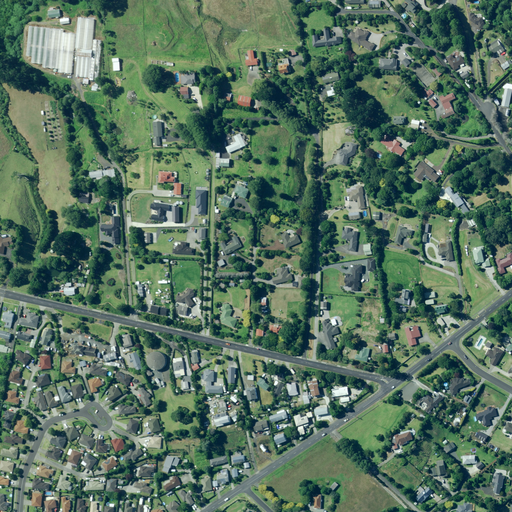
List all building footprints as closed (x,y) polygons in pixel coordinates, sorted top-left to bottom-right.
[(417,6),(418,5),(416,3),(416,2),(414,0),(413,1),(411,0),(409,0),(407,2),(409,3),(410,4),(408,7),(408,8),(407,8),(411,11),(411,10),(415,13),(418,10),(416,8),(418,6),(417,6)] [(59,16),(60,16),(61,16),(60,9),(49,10),(50,18),(57,17),(57,18),(59,17),(59,16)] [(473,14),(473,12),(470,13),(472,21),(476,24),(479,24),(480,29),(485,28),(484,21),(483,17),(478,18),(476,16),(476,14),(473,14)] [(76,48),(79,48),(92,49),(95,19),(80,17),(78,31),(76,48)] [(74,52),(76,34),(64,32),(64,29),(31,26),(28,55),(33,56),(33,62),(44,64),(44,67),(60,69),(60,72),(72,73),(74,59),(74,54),(74,52)] [(312,41),(312,47),(325,45),(325,46),(330,45),(330,44),(332,44),(332,45),(336,45),(335,43),(341,43),(340,36),(334,37),(334,38),(329,38),(328,28),(323,29),(324,39),(317,40),(317,35),(312,35),(313,41),(312,41)] [(361,45),(372,51),(376,45),(371,42),(370,42),(366,40),(367,38),(370,32),(366,29),(364,31),(359,28),(355,33),(353,31),(352,31),(352,32),(349,37),(353,39),(352,40),(353,40),(361,45)] [(499,54),(505,50),(502,45),(504,44),(500,38),(488,46),(490,48),(494,54),(497,52),(499,54)] [(98,80),(102,40),(94,39),(93,50),(79,48),(79,49),(78,55),(93,57),(90,79),(91,80),(98,80)] [(259,64),(258,61),(258,58),(255,59),(254,50),(249,51),(250,59),(247,59),(247,66),(259,64)] [(462,56),(461,56),(457,58),(454,57),(452,54),(446,58),(452,67),(454,71),(459,68),(458,66),(465,62),(462,56)] [(89,77),(91,58),(91,57),(78,56),(76,76),(89,77)] [(397,66),(398,60),(397,59),(396,59),(396,58),(394,58),(393,59),(382,58),(382,60),(381,63),(381,64),(381,65),(380,65),(380,67),(381,68),(381,69),(397,70),(397,69),(398,69),(398,67),(398,66),(397,66)] [(403,62),(407,67),(412,63),(408,58),(403,62)] [(504,70),(511,64),(511,61),(510,59),(507,62),(501,65),(504,70)] [(291,72),(290,65),(289,63),(288,63),(279,65),(280,69),(281,69),(282,74),(285,73),(287,72),(287,73),(288,73),(291,72)] [(439,77),(443,73),(437,66),(433,70),(433,71),(439,77)] [(340,77),(339,75),(338,71),(334,72),(331,73),(323,75),(325,83),(333,81),(340,80),(340,79),(340,77)] [(470,75),(468,71),(461,75),(463,79),(470,75)] [(188,86),(192,86),(192,84),(195,84),(194,82),(196,82),(196,75),(193,75),(193,73),(189,74),(189,75),(185,76),(182,76),(181,76),(181,79),(182,79),(183,79),(183,84),(188,84),(188,86)] [(334,89),(333,90),(331,85),(326,86),(329,96),(336,94),(335,92),(334,89)] [(503,106),(509,107),(511,94),(511,86),(507,86),(505,95),(503,95),(503,97),(504,97),(503,106)] [(434,93),(434,92),(430,88),(428,91),(425,89),(421,93),(424,96),(425,95),(428,98),(434,93)] [(456,113),(455,113),(450,101),(457,98),(454,92),(445,96),(444,95),(440,97),(441,98),(440,99),(443,104),(447,113),(442,116),(443,119),(456,113)] [(231,94),(225,93),(223,101),(230,102),(231,94)] [(428,102),(433,107),(437,104),(432,99),(428,102)] [(163,136),(162,122),(162,121),(162,120),(154,120),(154,122),(155,137),(163,136)] [(389,140),(391,135),(387,132),(384,137),(384,136),(380,142),(388,148),(388,149),(394,153),(394,152),(400,156),(404,150),(398,146),(400,143),(394,140),(392,142),(389,140)] [(248,142),(247,141),(245,142),(241,134),(234,137),(237,142),(234,143),(235,143),(234,144),(226,147),(229,153),(238,149),(246,145),(249,144),(248,142)] [(347,164),(349,158),(355,154),(358,144),(352,143),(350,148),(348,150),(345,149),(345,150),(341,149),(341,151),(340,154),(341,154),(341,156),(342,156),(340,164),(347,166),(347,164)] [(220,166),(230,167),(230,159),(220,159),(220,166)] [(434,172),(435,171),(423,161),(418,168),(419,169),(415,174),(422,181),(425,177),(424,176),(425,174),(428,176),(427,177),(427,178),(428,179),(429,179),(429,178),(429,177),(436,182),(440,177),(434,172)] [(97,179),(115,177),(114,169),(102,171),(90,172),(91,178),(97,177),(97,179)] [(172,177),(173,172),(160,171),(160,176),(160,178),(159,183),(165,183),(165,181),(176,182),(176,178),(175,178),(175,177),(172,177)] [(174,194),(181,195),(181,188),(182,188),(182,184),(182,183),(175,183),(174,191),(174,194)] [(247,187),(244,186),(240,184),(240,185),(237,184),(234,192),(235,192),(235,193),(238,194),(238,195),(239,195),(243,197),(244,198),(246,199),(247,198),(250,190),(246,188),(247,187)] [(365,208),(363,194),(364,194),(363,186),(356,187),(357,189),(352,190),(352,192),(349,192),(349,197),(350,197),(351,201),(354,200),(354,202),(357,201),(357,200),(358,200),(359,209),(366,208),(365,208)] [(453,191),(454,191),(451,186),(446,190),(458,208),(461,206),(464,210),(462,211),(465,215),(470,211),(469,210),(464,203),(465,203),(458,193),(455,195),(453,191)] [(89,201),(90,199),(90,197),(84,196),(85,194),(82,194),(82,196),(81,196),(80,202),(89,203),(89,201)] [(230,200),(231,198),(225,196),(225,199),(224,199),(224,200),(223,203),(222,205),(229,207),(230,203),(232,203),(232,201),(230,200)] [(106,225),(106,233),(108,233),(110,233),(110,234),(114,234),(114,233),(116,233),(116,232),(118,232),(118,222),(120,222),(119,216),(113,217),(113,219),(113,223),(106,223),(106,224),(106,225)] [(476,224),(473,217),(467,220),(471,227),(476,224)] [(406,227),(405,227),(399,225),(395,243),(401,245),(403,238),(404,238),(405,236),(405,237),(407,237),(408,238),(408,237),(410,237),(411,235),(412,235),(413,230),(405,228),(406,227)] [(359,232),(358,231),(353,231),(353,232),(351,231),(352,228),(347,227),(346,231),(344,230),(342,239),(347,239),(346,240),(350,241),(350,240),(351,240),(349,250),(357,252),(358,241),(357,241),(359,232)] [(298,235),(291,238),(288,232),(285,233),(281,235),(283,239),(284,240),(284,242),(283,243),(284,243),(286,248),(286,249),(288,248),(301,242),(298,235)] [(0,235),(0,234),(1,234),(0,233),(0,253),(4,254),(5,247),(5,246),(7,246),(7,247),(10,246),(10,245),(14,245),(13,237),(11,237),(8,238),(7,238),(7,235),(7,234),(3,235),(4,238),(0,235)] [(235,250),(237,249),(242,246),(237,236),(232,238),(235,242),(227,246),(225,242),(220,244),(226,255),(229,254),(235,251),(235,250)] [(454,260),(451,241),(446,242),(447,242),(447,247),(440,248),(440,252),(439,253),(439,255),(441,256),(444,256),(446,255),(446,256),(447,256),(448,260),(448,261),(454,260)] [(186,242),(184,242),(181,242),(181,245),(180,244),(176,247),(176,249),(173,249),(173,254),(194,255),(194,248),(189,248),(189,247),(187,247),(188,243),(186,242)] [(372,250),(372,249),(372,244),(365,245),(366,255),(373,254),(372,250)] [(486,260),(485,259),(485,257),(488,256),(487,255),(485,255),(484,253),(485,253),(484,246),(474,248),(478,264),(477,264),(477,265),(479,266),(481,265),(481,264),(482,264),(483,264),(484,267),(491,266),(491,265),(490,259),(489,259),(488,259),(488,260),(486,260)] [(511,253),(508,255),(509,258),(502,261),(501,259),(501,258),(497,260),(500,268),(498,269),(501,275),(506,273),(506,272),(505,268),(511,264),(511,253)] [(363,265),(354,265),(354,268),(353,275),(351,275),(352,274),(347,274),(346,278),(345,278),(345,283),(346,283),(346,287),(352,287),(352,290),(352,291),(359,291),(359,287),(360,287),(360,283),(359,283),(359,281),(360,281),(360,273),(363,273),(363,265)] [(290,273),(289,271),(288,271),(288,269),(286,270),(286,267),(285,267),(281,268),(281,269),(277,270),(278,272),(277,272),(277,273),(278,275),(278,277),(273,278),(273,279),(274,285),(281,283),(294,280),(292,275),(292,273),(291,273),(290,273)] [(75,290),(75,288),(69,288),(69,286),(64,286),(64,295),(67,295),(69,295),(72,295),(73,295),(75,295),(75,290)] [(192,298),(194,296),(195,293),(194,293),(194,289),(189,288),(189,289),(188,292),(182,296),(178,296),(177,296),(176,302),(182,303),(183,303),(184,303),(185,302),(189,307),(189,308),(195,304),(194,303),(191,298),(192,298)] [(395,303),(409,305),(410,301),(409,300),(409,299),(410,296),(411,296),(412,291),(403,290),(403,292),(402,299),(399,298),(396,298),(395,303)] [(230,316),(233,310),(230,309),(231,307),(230,305),(227,304),(225,305),(224,304),(223,306),(223,308),(221,310),(223,311),(220,319),(222,320),(221,322),(234,328),(237,320),(230,316)] [(189,308),(180,305),(177,314),(187,316),(189,308)] [(448,305),(437,307),(438,315),(443,314),(443,313),(447,312),(448,312),(448,311),(448,309),(449,309),(448,305)] [(166,316),(167,308),(160,307),(152,306),(151,313),(153,314),(159,315),(160,315),(163,315),(166,316)] [(12,311),(9,310),(8,312),(5,311),(5,313),(5,314),(4,314),(3,316),(3,318),(4,319),(3,321),(7,322),(6,325),(5,325),(5,327),(9,328),(10,328),(12,323),(12,321),(14,313),(12,313),(12,311)] [(33,313),(32,313),(28,312),(27,316),(27,318),(27,319),(26,319),(21,318),(20,317),(19,324),(34,327),(37,328),(39,316),(36,315),(36,314),(33,313)] [(441,318),(439,320),(437,321),(442,327),(446,325),(441,318)] [(337,327),(334,328),(333,326),(331,325),(331,323),(328,324),(327,322),(325,321),(324,321),(323,323),(324,328),(323,328),(324,330),(323,331),(324,333),(325,333),(330,350),(336,348),(332,337),(332,336),(340,333),(337,327)] [(278,326),(276,325),(275,325),(275,326),(270,325),(270,329),(271,329),(270,332),(272,332),(272,334),(281,335),(282,331),(283,331),(283,330),(283,329),(284,326),(282,326),(282,327),(279,326),(278,326)] [(418,345),(418,344),(416,338),(422,336),(419,326),(414,327),(415,331),(412,332),(411,328),(406,329),(410,347),(418,345)] [(51,329),(48,328),(47,331),(45,330),(45,332),(44,331),(44,333),(43,336),(43,337),(41,344),(47,345),(48,342),(49,342),(49,340),(50,340),(52,335),(50,335),(51,332),(51,330),(51,329)] [(11,333),(8,332),(7,332),(0,330),(0,336),(2,337),(2,338),(4,338),(6,338),(5,341),(9,341),(9,339),(10,338),(11,333)] [(32,335),(28,333),(19,331),(17,338),(27,341),(30,342),(31,339),(32,335)] [(134,345),(130,333),(126,335),(125,335),(126,337),(123,338),(125,343),(124,344),(126,348),(128,347),(128,350),(134,348),(133,345),(134,345)] [(74,338),(64,340),(66,347),(68,347),(68,349),(70,348),(71,352),(76,351),(74,344),(76,343),(74,338)] [(8,347),(5,346),(4,346),(4,345),(0,344),(0,351),(6,353),(7,352),(9,353),(10,352),(12,352),(12,350),(10,350),(10,348),(8,348),(8,347)] [(97,351),(97,348),(94,348),(94,347),(89,346),(89,347),(86,347),(86,345),(80,344),(80,346),(78,346),(78,353),(85,353),(85,355),(98,356),(98,351),(97,351)] [(504,352),(503,351),(496,347),(494,351),(490,349),(486,355),(490,356),(489,357),(490,357),(491,358),(492,358),(493,359),(491,363),(496,366),(498,362),(504,352)] [(369,362),(372,349),(365,348),(364,350),(362,350),(361,356),(357,355),(357,357),(356,360),(369,362)] [(24,354),(23,353),(18,349),(15,352),(18,354),(15,358),(16,359),(18,360),(25,365),(29,360),(28,360),(30,357),(30,356),(28,354),(25,352),(24,354)] [(156,351),(153,353),(151,356),(150,359),(150,362),(151,365),(153,368),(156,369),(159,370),(162,369),(165,368),(167,366),(168,363),(169,360),(168,357),(167,355),(165,353),(162,351),(159,351),(156,351)] [(115,353),(115,352),(109,353),(109,355),(105,356),(106,362),(119,358),(117,353),(115,353)] [(144,368),(140,352),(133,354),(134,359),(132,359),(133,362),(135,362),(137,367),(138,370),(144,368)] [(51,368),(49,355),(45,356),(41,356),(40,356),(40,362),(40,364),(41,364),(41,369),(51,368)] [(72,362),(66,361),(64,361),(64,364),(63,364),(62,372),(71,373),(74,373),(76,373),(76,367),(75,367),(72,367),(72,364),(72,362)] [(181,375),(182,375),(185,375),(184,369),(185,369),(183,361),(177,362),(174,363),(173,363),(175,371),(176,374),(176,376),(181,376),(181,375)] [(97,366),(97,364),(93,363),(93,365),(92,365),(91,366),(90,373),(91,373),(92,373),(95,374),(106,376),(107,370),(104,370),(105,369),(100,368),(100,366),(97,366)] [(211,370),(211,369),(212,369),(206,369),(206,370),(204,370),(204,372),(204,381),(205,381),(207,381),(206,385),(206,386),(212,386),(212,387),(211,387),(211,392),(215,392),(215,390),(219,390),(219,385),(211,385),(212,381),(214,381),(214,371),(214,370),(211,370)] [(20,372),(16,371),(15,370),(15,371),(12,370),(12,373),(11,372),(8,381),(12,382),(17,383),(17,385),(19,385),(20,384),(21,384),(23,379),(22,378),(19,378),(20,375),(20,374),(19,374),(20,372)] [(125,375),(119,371),(115,376),(116,376),(118,377),(117,379),(127,386),(128,386),(131,381),(130,380),(132,377),(126,373),(125,375)] [(50,383),(46,373),(42,374),(40,375),(37,376),(37,378),(36,378),(37,380),(38,380),(38,381),(37,381),(36,382),(38,387),(41,386),(50,383)] [(459,389),(465,387),(473,383),(471,379),(466,380),(465,377),(464,378),(462,379),(460,378),(458,378),(456,378),(455,378),(454,381),(454,383),(452,384),(453,386),(450,387),(454,395),(459,393),(460,393),(459,391),(460,390),(459,389)] [(102,384),(101,382),(101,380),(100,380),(99,378),(97,378),(88,380),(91,388),(92,392),(92,393),(98,391),(97,391),(96,387),(99,387),(100,386),(100,385),(102,385),(102,384)] [(266,382),(266,381),(262,378),(257,383),(266,391),(270,386),(268,384),(266,382)] [(320,386),(319,383),(319,380),(318,380),(309,382),(309,383),(311,388),(312,391),(313,396),(314,396),(321,395),(319,386),(320,386)] [(284,385),(285,384),(279,381),(279,382),(277,381),(274,385),(277,386),(276,387),(274,392),(280,395),(282,390),(284,385)] [(84,394),(83,391),(80,383),(71,386),(74,394),(74,396),(75,399),(80,397),(80,398),(82,397),(82,396),(84,396),(84,394)] [(299,394),(298,392),(296,384),(288,385),(289,389),(289,393),(289,394),(290,394),(290,395),(296,395),(299,394)] [(64,388),(63,386),(63,385),(57,387),(61,399),(62,402),(62,403),(69,401),(70,400),(72,399),(71,395),(69,396),(68,393),(68,392),(66,393),(65,389),(64,388)] [(115,398),(122,394),(117,387),(116,387),(115,385),(112,387),(110,388),(108,390),(109,392),(110,393),(111,394),(108,396),(107,396),(110,401),(111,401),(115,398)] [(148,397),(151,396),(149,393),(148,393),(146,390),(145,391),(143,387),(139,389),(138,390),(139,391),(142,396),(140,397),(145,404),(146,406),(148,405),(151,403),(150,401),(148,397)] [(258,399),(256,389),(255,387),(247,388),(247,390),(246,390),(243,391),(244,395),(248,395),(249,400),(253,399),(253,401),(255,401),(255,399),(257,399),(258,399)] [(348,387),(332,389),(333,397),(349,394),(348,387)] [(15,391),(12,391),(9,390),(8,393),(7,392),(5,401),(15,403),(17,403),(18,404),(19,403),(20,398),(19,398),(15,397),(16,395),(16,394),(17,392),(15,391)] [(50,393),(50,391),(50,390),(44,392),(49,408),(50,408),(55,406),(57,405),(57,404),(59,404),(57,400),(56,401),(55,398),(54,397),(53,398),(51,393),(50,393)] [(46,409),(45,404),(41,391),(36,393),(37,396),(34,398),(35,401),(36,404),(37,404),(37,405),(38,406),(39,406),(40,409),(41,411),(46,409)] [(311,398),(311,394),(309,394),(309,395),(308,392),(304,392),(304,393),(305,395),(303,395),(304,400),(305,404),(310,403),(310,398),(311,398)] [(445,398),(441,394),(435,399),(433,398),(430,395),(424,400),(430,406),(425,410),(428,413),(434,408),(445,398)] [(465,401),(470,404),(474,397),(468,394),(468,395),(467,395),(465,399),(464,400),(465,401)] [(127,405),(126,405),(123,406),(123,404),(119,404),(119,407),(118,407),(119,415),(120,415),(122,414),(136,412),(136,411),(135,406),(132,407),(132,406),(130,406),(127,407),(127,405)] [(467,413),(468,411),(468,410),(466,408),(464,411),(465,412),(464,413),(462,412),(460,414),(463,416),(463,415),(465,416),(467,413)] [(289,417),(287,411),(286,411),(285,410),(279,412),(278,412),(278,414),(271,416),(270,416),(272,423),(289,417)] [(15,414),(9,411),(7,411),(5,411),(4,415),(5,415),(6,415),(4,418),(4,419),(6,419),(4,424),(5,424),(4,426),(4,427),(9,429),(13,418),(15,414)] [(226,412),(221,413),(221,417),(216,418),(218,427),(231,423),(230,416),(227,416),(226,412)] [(301,418),(300,415),(300,414),(294,416),(297,426),(309,422),(307,416),(301,418)] [(157,431),(159,431),(161,430),(157,418),(152,419),(150,420),(148,421),(150,426),(149,426),(150,428),(152,433),(153,433),(155,432),(157,431)] [(139,422),(131,419),(130,419),(128,424),(127,424),(127,426),(128,426),(126,430),(126,431),(129,432),(135,434),(139,422)] [(24,421),(21,420),(20,420),(20,421),(17,420),(17,423),(16,422),(14,431),(27,434),(28,428),(24,427),(25,425),(25,424),(25,423),(25,421),(24,421)] [(257,432),(269,429),(269,427),(268,420),(262,421),(259,422),(254,423),(256,430),(256,431),(257,431),(257,432)] [(70,440),(70,441),(79,435),(77,431),(78,430),(77,428),(76,429),(74,426),(73,427),(72,427),(71,428),(70,428),(71,428),(70,429),(69,427),(64,430),(68,438),(70,440)] [(287,441),(286,438),(284,433),(282,434),(282,433),(279,434),(278,434),(274,435),(278,445),(281,444),(282,445),(285,444),(285,442),(287,441)] [(410,441),(408,437),(407,437),(406,433),(400,435),(400,434),(396,435),(399,444),(400,444),(401,445),(402,446),(409,443),(408,441),(410,441)] [(23,438),(20,437),(18,437),(19,436),(16,436),(16,435),(12,434),(12,435),(11,437),(10,437),(7,436),(7,437),(5,436),(4,438),(4,440),(4,442),(15,444),(15,443),(15,442),(22,444),(23,438)] [(63,436),(60,435),(58,434),(58,436),(57,437),(56,439),(53,438),(52,437),(50,443),(57,446),(62,448),(66,440),(65,440),(66,437),(63,436)] [(90,436),(89,436),(88,435),(88,436),(83,434),(82,435),(81,437),(79,442),(91,448),(95,439),(90,437),(90,436)] [(158,437),(155,437),(152,437),(152,438),(151,438),(151,439),(151,441),(149,441),(149,447),(158,448),(160,448),(161,448),(162,437),(158,437)] [(118,440),(117,438),(111,441),(114,448),(115,451),(116,452),(126,448),(124,444),(123,441),(122,438),(120,439),(120,438),(120,439),(119,439),(118,439),(118,440)] [(102,443),(103,439),(97,439),(97,443),(96,452),(104,453),(106,453),(106,452),(107,452),(107,450),(108,444),(105,443),(102,443)] [(456,447),(452,443),(445,448),(449,452),(456,447)] [(17,458),(18,452),(18,450),(17,450),(18,448),(13,447),(13,448),(13,449),(11,449),(9,448),(9,450),(5,449),(4,449),(4,450),(2,450),(1,449),(0,455),(12,457),(15,458),(17,458)] [(58,448),(56,447),(54,447),(53,449),(52,449),(52,450),(51,452),(48,451),(47,450),(45,456),(47,457),(50,458),(58,461),(61,453),(60,452),(61,450),(58,449),(58,448)] [(143,454),(143,453),(140,448),(134,452),(133,450),(129,452),(127,454),(124,456),(123,456),(126,461),(129,460),(132,458),(134,461),(137,459),(137,458),(142,454),(143,454)] [(78,462),(81,453),(73,450),(72,450),(71,452),(70,455),(69,457),(70,457),(68,462),(73,464),(77,465),(78,462)] [(90,471),(93,467),(97,460),(88,453),(85,457),(83,460),(85,461),(84,462),(87,464),(85,467),(90,471)] [(243,455),(241,455),(239,456),(239,454),(231,456),(232,465),(241,464),(241,463),(241,462),(243,462),(245,462),(243,455)] [(174,457),(167,455),(163,471),(170,472),(171,468),(173,468),(173,464),(179,466),(181,459),(178,458),(178,457),(174,456),(174,457)] [(478,463),(478,460),(476,460),(476,455),(475,455),(464,456),(462,456),(462,459),(464,459),(464,464),(473,464),(478,463)] [(229,461),(228,456),(211,460),(212,465),(229,461)] [(117,463),(113,457),(111,458),(108,460),(108,459),(106,461),(105,462),(102,464),(105,469),(107,471),(108,472),(110,470),(113,468),(114,468),(115,466),(118,464),(117,463)] [(10,461),(7,461),(7,462),(1,460),(1,462),(0,464),(0,466),(0,469),(10,472),(12,472),(14,463),(9,462),(10,461)] [(448,476),(448,475),(448,472),(447,473),(445,465),(443,460),(436,461),(438,467),(437,467),(439,476),(439,475),(440,475),(442,475),(442,477),(442,478),(448,476)] [(47,467),(44,466),(40,465),(39,468),(39,469),(38,469),(37,475),(49,478),(50,475),(50,474),(53,474),(54,470),(48,469),(46,468),(47,467)] [(147,467),(142,466),(140,466),(140,467),(140,470),(139,470),(138,476),(148,476),(150,477),(151,477),(151,473),(151,472),(152,472),(154,472),(154,468),(147,468),(147,467)] [(469,476),(465,466),(459,468),(464,478),(469,476)] [(222,483),(222,484),(227,484),(226,482),(229,482),(228,474),(227,470),(225,470),(221,471),(222,475),(218,476),(219,483),(220,483),(222,483)] [(503,488),(505,476),(501,475),(501,473),(497,473),(497,475),(495,474),(495,478),(494,478),(493,482),(494,482),(494,486),(496,486),(495,493),(501,494),(502,488),(503,488)] [(69,482),(69,481),(66,480),(67,476),(62,475),(60,479),(57,487),(61,488),(66,490),(66,489),(69,490),(69,489),(69,487),(70,487),(70,486),(70,487),(71,488),(72,487),(72,486),(71,486),(70,486),(71,483),(69,482)] [(1,477),(1,476),(0,476),(0,484),(5,485),(9,485),(9,479),(8,479),(4,479),(4,477),(1,477)] [(181,484),(177,477),(176,476),(175,476),(172,477),(173,479),(170,481),(170,482),(166,484),(166,485),(164,486),(166,491),(167,491),(170,490),(181,485),(181,484)] [(211,490),(211,492),(213,492),(213,490),(210,477),(209,478),(207,478),(206,478),(203,479),(201,479),(202,485),(201,485),(202,487),(203,492),(204,492),(207,491),(211,490)] [(42,481),(39,480),(38,480),(38,479),(34,478),(34,480),(33,480),(33,482),(32,488),(34,488),(38,489),(49,490),(50,484),(47,484),(47,483),(42,482),(42,481)] [(116,479),(112,479),(107,478),(105,491),(115,492),(116,487),(116,488),(116,485),(116,479)] [(104,484),(103,484),(99,484),(99,482),(96,482),(94,482),(89,482),(89,484),(88,484),(88,486),(85,486),(85,487),(85,490),(86,490),(104,490),(104,484)] [(139,483),(135,482),(133,487),(140,489),(139,491),(140,491),(150,494),(152,489),(150,488),(150,487),(146,486),(147,483),(143,482),(143,483),(140,482),(139,483)] [(333,492),(339,485),(336,482),(330,489),(333,492)] [(427,498),(433,492),(429,487),(425,491),(424,490),(421,493),(422,493),(417,499),(418,500),(419,501),(420,500),(422,503),(425,500),(425,501),(426,500),(426,499),(427,498)] [(191,495),(190,493),(189,492),(187,494),(184,491),(182,489),(178,493),(185,502),(185,501),(186,501),(187,502),(190,506),(195,503),(192,499),(193,498),(191,496),(191,495)] [(37,493),(35,493),(33,493),(32,499),(32,500),(32,501),(32,506),(37,506),(41,507),(42,494),(37,493)] [(322,508),(322,504),(322,502),(322,500),(322,495),(318,495),(318,496),(315,496),(314,496),(314,500),(315,500),(315,503),(315,508),(322,508)] [(69,500),(68,500),(66,501),(65,497),(61,497),(63,510),(62,511),(68,511),(68,510),(70,510),(70,507),(70,503),(69,500)] [(52,500),(52,499),(44,501),(46,510),(46,511),(52,511),(52,509),(54,508),(55,508),(57,507),(55,500),(52,500)] [(82,502),(83,499),(77,499),(76,510),(78,510),(77,511),(84,511),(85,510),(86,510),(86,509),(86,506),(84,506),(85,504),(83,504),(83,502),(82,502)] [(179,504),(177,503),(174,500),(172,502),(171,502),(166,508),(170,511),(179,511),(176,510),(178,508),(179,507),(180,506),(179,504)] [(96,505),(96,502),(91,502),(91,503),(90,505),(89,511),(98,511),(98,510),(96,510),(97,505),(96,505)] [(129,507),(129,503),(125,502),(125,505),(124,511),(132,511),(133,507),(130,507),(129,507)] [(471,504),(470,504),(465,503),(465,506),(460,505),(460,506),(459,505),(459,508),(458,510),(457,511),(473,511),(473,510),(470,510),(471,504)]
